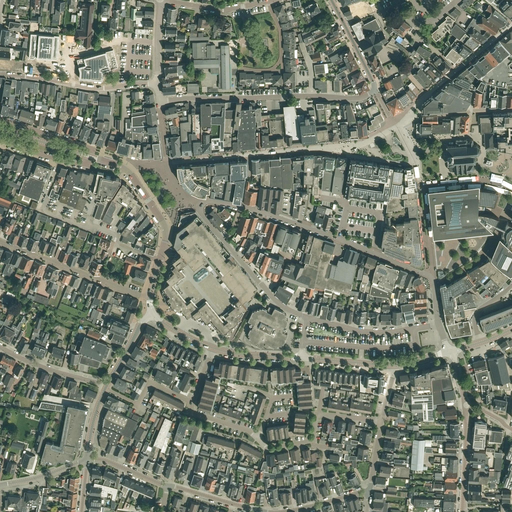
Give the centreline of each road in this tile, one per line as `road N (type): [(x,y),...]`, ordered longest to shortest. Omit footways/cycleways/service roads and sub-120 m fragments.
road 1 (residential): [(160,100),(354,99),(376,90),(331,0)]
road 2 (residential): [(339,238),(240,207),(200,207),(269,294),(308,317)]
road 3 (residential): [(433,278),(422,184),(489,180),(511,188)]
road 4 (residential): [(140,253),(117,243),(117,235),(45,212),(59,160)]
road 5 (residential): [(0,241),(149,297)]
road 6 (residential): [(0,74),(94,88),(157,83)]
road 7 (tertiary): [(159,261),(163,221),(129,172),(90,157)]
road 8 (residential): [(308,317),(361,331),(438,325)]
